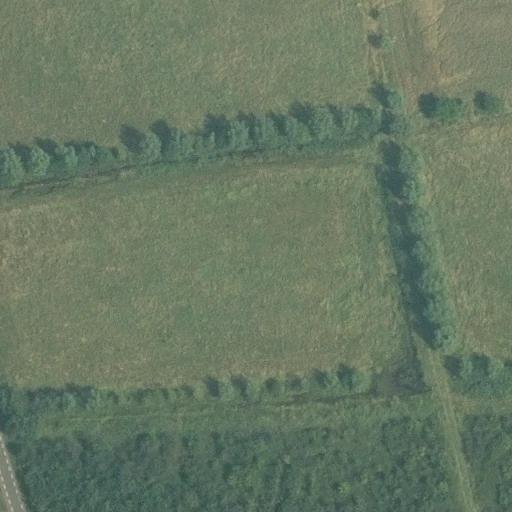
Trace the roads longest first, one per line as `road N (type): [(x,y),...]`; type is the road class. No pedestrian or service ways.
road 1 (track): [(371,0),(392,153),(444,411)]
road 2 (track): [(392,153),(0,202)]
